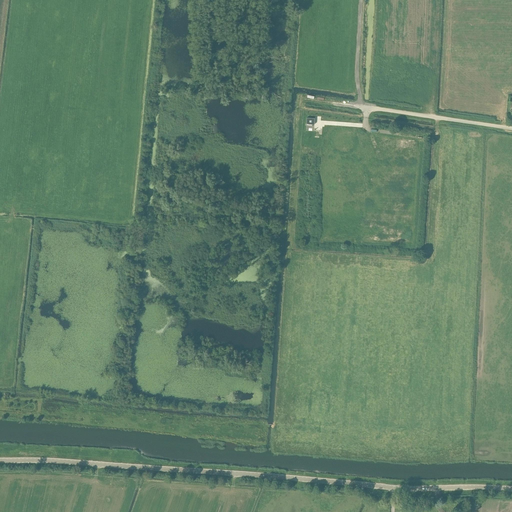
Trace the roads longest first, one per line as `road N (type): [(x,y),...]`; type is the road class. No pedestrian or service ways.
road 1 (tertiary): [(511,489),(0,460)]
road 2 (unclassified): [(511,128),(348,104)]
